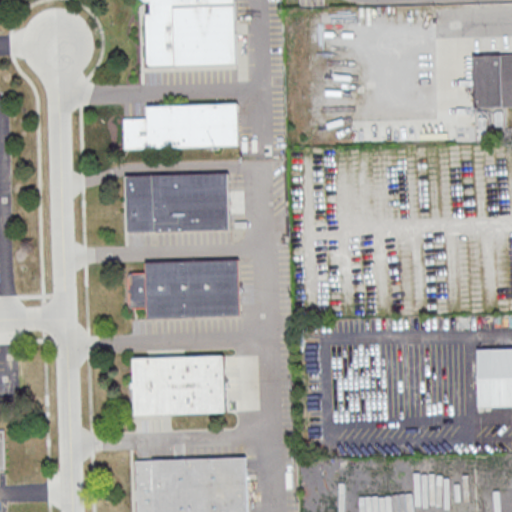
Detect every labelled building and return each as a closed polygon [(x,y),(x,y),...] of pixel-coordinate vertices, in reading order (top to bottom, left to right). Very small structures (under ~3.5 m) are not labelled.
[(145,1),(143,0),(233,0),(236,62),(151,65),(148,64),(145,62),(146,59),(145,1)] [(474,106),(511,105),(511,53),(474,54),(474,106)] [(124,117),(146,116),(146,104),(236,100),(237,143),(125,147),(124,117)] [(125,174),(227,171),(229,228),(127,231),(125,174)] [(146,260),(237,257),(239,314),(148,317),(146,260)] [(477,347),(511,346),(511,405),(479,406),(477,347)] [(131,356),(222,353),(224,410),(133,413),(131,356)] [(134,511),(133,458),(244,454),(245,511),(134,511)]
